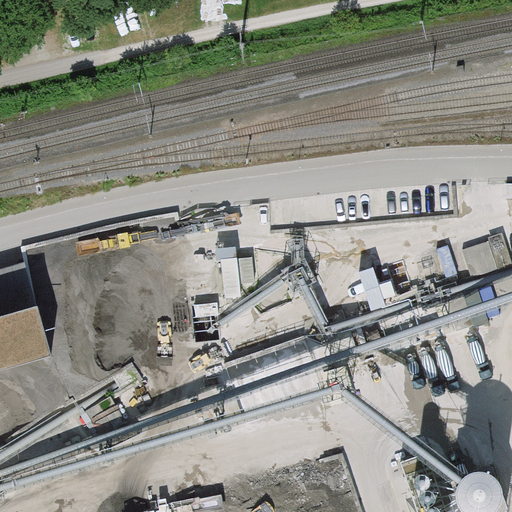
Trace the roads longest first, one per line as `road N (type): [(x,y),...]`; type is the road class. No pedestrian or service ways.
road 1 (residential): [(0,243),(154,200),(302,177),(511,167)]
road 2 (unknown): [(398,511),(365,441),(336,431),(215,439),(20,511)]
road 3 (track): [(0,81),(399,0)]
road 4 (unknown): [(497,511),(445,362)]
